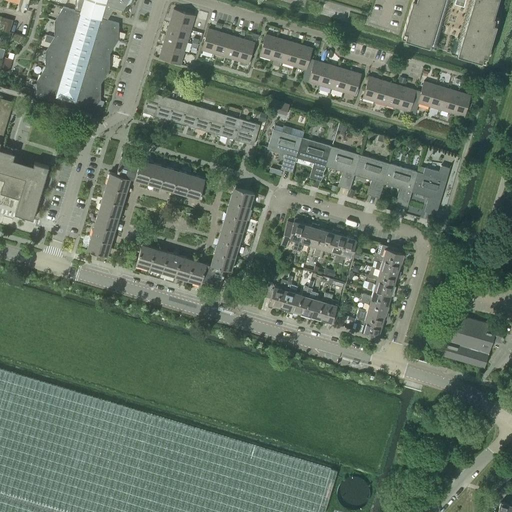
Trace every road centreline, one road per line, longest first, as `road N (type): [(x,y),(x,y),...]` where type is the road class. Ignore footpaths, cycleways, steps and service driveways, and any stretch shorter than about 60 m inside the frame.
road 1 (tertiary): [(390,365),(49,264)]
road 2 (residential): [(390,365),(423,243),(289,199),(279,203),(274,222)]
road 3 (tertiary): [(49,264),(92,138),(127,108),(160,0)]
road 4 (residential): [(194,0),(324,36),(342,55),(391,69),(406,64)]
road 5 (tertiary): [(511,428),(464,392),(390,365)]
